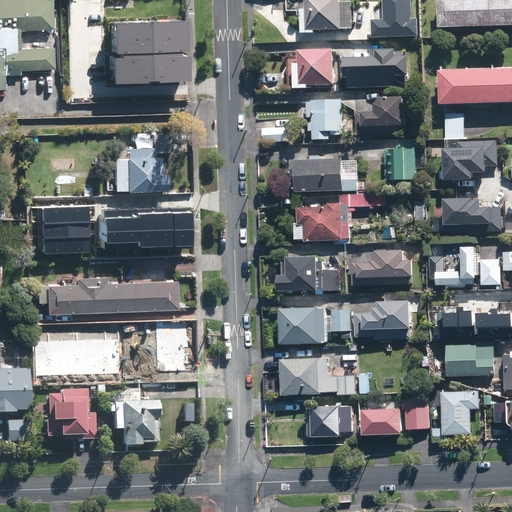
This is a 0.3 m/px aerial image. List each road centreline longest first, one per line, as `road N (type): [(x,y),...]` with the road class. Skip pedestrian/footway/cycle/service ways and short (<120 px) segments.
road 1 (residential): [(223,0),(237,483)]
road 2 (residential): [(237,483),(511,475)]
road 3 (residential): [(0,490),(237,483)]
